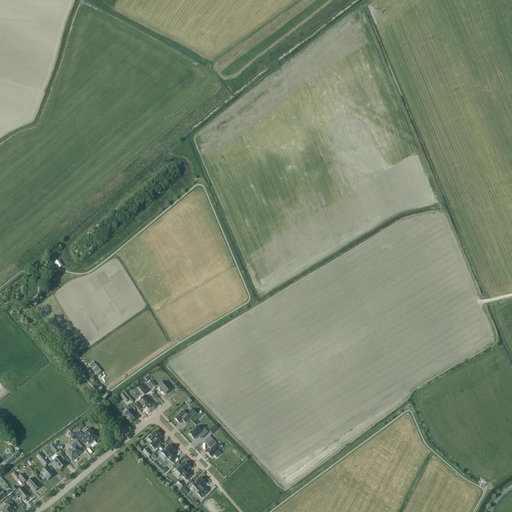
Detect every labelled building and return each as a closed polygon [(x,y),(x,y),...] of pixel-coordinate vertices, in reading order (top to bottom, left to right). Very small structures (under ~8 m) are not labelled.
[(95,365),(91,368),(98,376),(102,372),(95,365)] [(157,386),(152,380),(147,384),(152,390),(157,386)] [(159,387),(160,388),(165,394),(171,389),(165,382),(159,387)] [(139,388),(144,395),(148,391),(143,385),(139,388)] [(148,400),(149,400),(146,396),(140,401),(145,407),(145,406),(148,409),(152,405),(148,400)] [(128,412),(125,415),(131,423),(137,418),(132,412),(135,410),(130,404),(125,408),(128,412)] [(174,419),(179,424),(187,417),(190,419),(196,414),(191,409),(185,414),(183,411),(174,419)] [(197,427),(189,434),(194,439),(198,436),(200,435),(203,438),(208,433),(203,427),(200,430),(197,427)] [(98,437),(90,429),(82,436),(79,432),(75,435),(80,441),(83,438),(92,447),(96,443),(94,440),(98,437)] [(150,445),(154,449),(161,442),(159,440),(161,437),(155,431),(148,439),(152,443),(150,445)] [(211,449),(207,453),(211,457),(214,455),(216,458),(221,453),(218,451),(220,449),(216,445),(217,444),(213,440),(207,445),(211,449)] [(67,454),(72,460),(82,452),(80,450),(83,448),(77,441),(71,446),(73,449),(67,454)] [(174,455),(172,454),(175,451),(173,449),(173,448),(172,447),(172,446),(171,446),(170,446),(169,445),(161,453),(167,459),(167,458),(172,463),(177,458),(174,455)] [(4,461),(5,462),(7,465),(16,457),(13,454),(13,453),(4,461)] [(57,465),(60,470),(66,466),(61,460),(64,458),(60,453),(57,455),(59,457),(53,462),(56,466),(57,465)] [(192,476),(187,471),(190,468),(185,462),(176,471),(182,476),(187,480),(192,476)] [(41,473),(48,480),(54,475),(47,468),(41,473)] [(19,477),(24,483),(27,480),(22,474),(19,477)] [(28,483),(35,492),(40,487),(35,482),(36,481),(33,478),(28,483)] [(192,485),(198,491),(205,483),(200,478),(192,485)] [(176,484),(181,489),(185,485),(180,481),(176,484)] [(24,501),(29,496),(25,491),(25,490),(23,487),(19,491),(15,487),(11,490),(18,498),(20,496),(24,501)] [(204,488),(197,494),(201,498),(208,492),(204,488)] [(0,511),(11,511),(13,511),(9,507),(13,504),(9,499),(4,503),(7,506),(0,511)]
